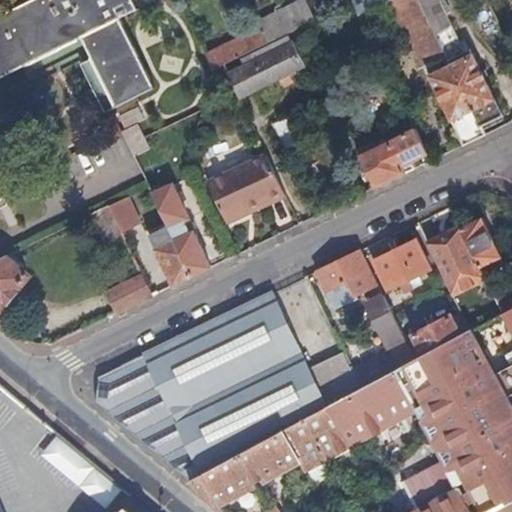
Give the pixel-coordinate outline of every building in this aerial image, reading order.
[(0,192),(22,181),(0,137),(0,79),(77,41),(113,109),(151,89),(117,21),(135,11),(129,0),(34,0),(0,17),(0,192)] [(267,45),(298,29),(314,21),(304,0),(256,24),(259,30),(267,45)] [(359,17),(367,13),(375,9),(370,0),(359,0),(353,3),(359,17)] [(376,30),(367,13),(359,17),(368,34),(376,30)] [(205,57),(212,72),(214,71),(223,66),(237,60),(267,45),(259,30),(205,57)] [(318,59),(331,57),(330,45),(317,46),(318,59)] [(464,147),(485,136),(481,128),(451,67),(445,55),(440,45),(419,56),(464,147)] [(231,77),(241,96),(303,65),(293,46),(231,77)] [(462,47),(445,55),(451,67),(468,59),(462,47)] [(451,67),(481,128),(503,117),(473,57),(468,59),(451,67)] [(223,66),(214,71),(216,76),(226,71),(223,66)] [(384,81),(389,77),(384,67),(378,70),(384,81)] [(226,71),(216,76),(223,90),(232,85),(226,71)] [(151,151),(145,139),(138,126),(123,134),(135,159),(151,151)] [(401,177),(407,174),(404,168),(428,155),(416,130),(375,151),(372,145),(358,153),(376,189),(401,177)] [(229,224),(252,213),(250,210),(288,192),(269,156),(210,185),(229,224)] [(22,181),(0,192),(0,209),(2,208),(0,202),(26,188),(22,181)] [(205,272),(212,269),(202,250),(194,233),(187,220),(188,220),(173,188),(154,197),(169,229),(194,278),(205,272)] [(252,213),(290,196),(288,192),(250,210),(252,213)] [(109,208),(122,234),(141,225),(128,199),(109,208)] [(105,243),(122,234),(109,208),(92,217),(105,243)] [(483,219),(462,229),(479,264),(484,275),(503,266),(492,243),(494,242),(483,219)] [(462,229),(461,227),(427,243),(444,280),(455,275),(458,281),(469,276),(466,270),(479,264),(462,229)] [(174,288),(194,278),(169,229),(150,239),(174,288)] [(194,233),(202,250),(208,248),(199,230),(194,233)] [(429,270),(415,241),(373,261),(388,290),(402,283),(405,290),(411,287),(408,280),(429,270)] [(331,265),(315,273),(325,293),(349,281),(351,286),(348,287),(353,296),(376,285),(360,251),(331,265)] [(0,312),(29,278),(7,260),(0,263),(0,312)] [(128,310),(154,297),(144,278),(109,296),(118,315),(128,310)] [(349,281),(325,293),(332,307),(353,296),(348,287),(351,286),(349,281)] [(511,287),(494,297),(502,313),(511,307),(511,287)] [(392,316),(380,291),(371,295),(374,301),(367,305),(388,345),(403,338),(392,316)] [(308,372),(270,294),(192,332),(99,377),(94,402),(191,483),(281,434),(326,409),(308,372)] [(511,393),(511,307),(502,313),(470,330),(506,397),(511,393)] [(414,361),(468,331),(459,312),(450,317),(449,315),(411,335),(413,338),(405,342),(414,361)] [(486,511),(511,498),(511,408),(508,401),(506,397),(470,330),(468,331),(414,361),(395,371),(416,412),(441,458),(442,460),(402,482),(417,511),(486,511)] [(395,371),(414,361),(405,342),(352,371),(362,389),(395,371)] [(362,389),(352,371),(344,354),(308,372),(326,409),(362,391),(362,389)] [(362,391),(326,409),(281,434),(296,460),(303,472),(416,412),(395,371),(362,389),(362,391)] [(281,434),(191,483),(217,504),(293,462),(296,460),(281,434)] [(511,511),(511,498),(486,511),(511,511)]
